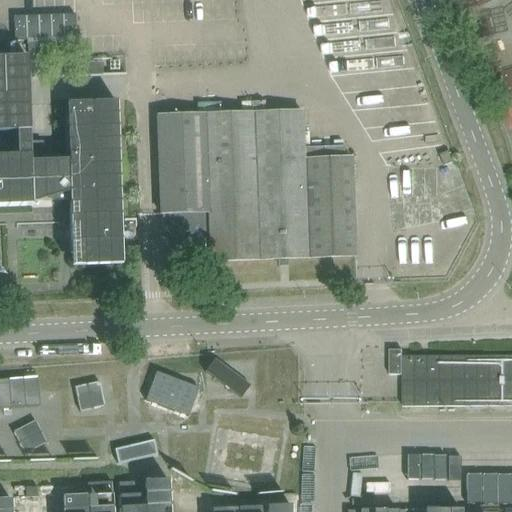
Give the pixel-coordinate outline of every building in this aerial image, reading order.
[(18,15),(19,43),(74,41),(73,13),(18,15)] [(120,221),(116,102),(65,104),(67,161),(43,161),(42,156),(30,157),(30,155),(27,58),(0,58),(0,132),(15,132),(16,156),(0,156),(0,206),(32,206),(32,199),(57,202),(57,203),(57,204),(58,204),(58,205),(59,205),(59,206),(60,206),(61,206),(62,206),(63,206),(64,206),(64,205),(65,205),(65,204),(66,204),(66,203),(69,203),(71,268),(122,266),(120,221)] [(97,63),(78,63),(78,76),(98,75),(97,63)] [(169,235),(174,234),(175,254),(183,261),(209,261),(209,262),(355,256),(351,159),(342,159),(342,147),(303,148),(302,113),(156,118),(160,214),(161,214),(162,228),(169,235)] [(439,155),(443,167),(453,163),(448,152),(439,155)] [(389,351),(389,375),(389,376),(402,376),(402,408),(511,406),(511,356),(402,357),(402,351),(389,351)] [(207,394),(240,392),(238,371),(206,373),(207,394)] [(158,375),(150,399),(173,406),(181,383),(158,375)] [(78,411),(103,405),(97,381),(72,387),(78,411)] [(34,420),(11,430),(22,453),(44,443),(34,420)] [(270,486),(277,436),(213,427),(206,477),(270,486)] [(109,443),(113,467),(159,459),(155,435),(109,443)] [(437,509),(340,511),(511,511),(511,478),(434,438),(402,463),(437,509)] [(417,482),(393,486),(396,506),(420,501),(417,482)] [(115,486),(0,488),(0,511),(92,511),(116,511),(115,486)]
